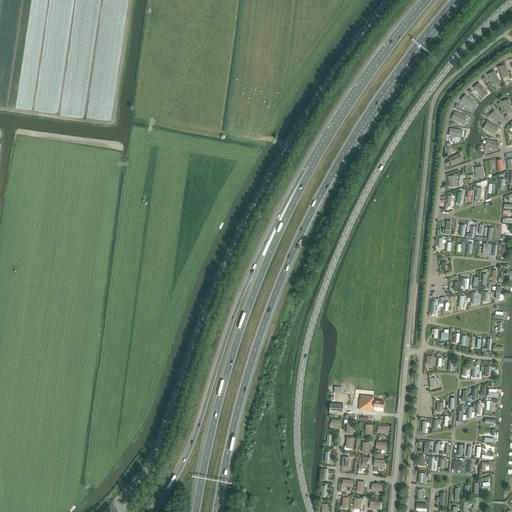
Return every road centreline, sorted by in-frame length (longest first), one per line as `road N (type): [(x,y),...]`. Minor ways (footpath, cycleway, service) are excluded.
road 1 (tertiary): [(120,509),(158,447),(202,314),(255,201),(329,77),(387,0)]
road 2 (secondary): [(310,511),(297,451),(300,378),(337,255),(412,116),(511,1)]
road 3 (motorway): [(216,511),(240,397),(304,226),(387,85),(456,0)]
road 4 (motorway): [(338,118),(263,246),(191,445),(151,511)]
road 5 (motorway): [(338,118),(252,296),(212,425),(196,511)]
road 6 (unclassified): [(391,511),(407,352)]
road 7 (motorway): [(428,0),(338,118)]
